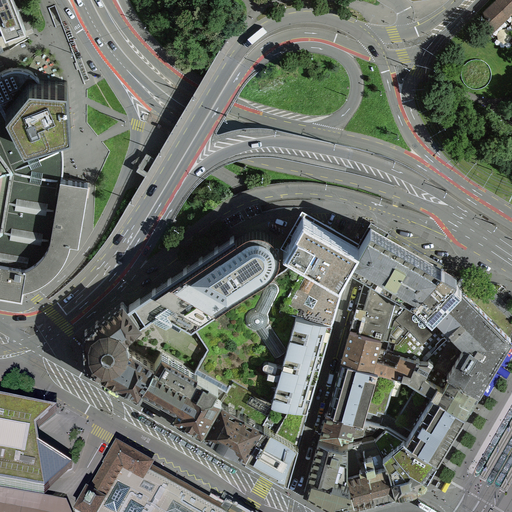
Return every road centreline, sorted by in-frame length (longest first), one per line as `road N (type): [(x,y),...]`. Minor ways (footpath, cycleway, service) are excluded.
road 1 (secondary): [(144,74),(166,114),(189,133),(267,161),(367,182),(473,230)]
road 2 (primary): [(173,173),(255,144),(323,149),(411,179),(473,230)]
road 3 (unclassified): [(387,206),(357,267),(291,495)]
road 4 (secondary): [(135,65),(134,148),(108,212),(89,246),(43,294),(21,307),(0,307)]
road 5 (unclassified): [(291,495),(38,346)]
road 6 (primary): [(140,271),(246,196),(307,189),(387,206)]
road 7 (unclassified): [(52,387),(273,511)]
road 8 (secondary): [(320,134),(208,93),(125,20)]
road 9 (primary): [(339,160),(216,122),(144,74)]
road 10 (primary): [(339,160),(511,238)]
road 11 (primary): [(364,33),(320,16),(290,18),(255,34),(238,63)]
road 12 (primary): [(173,173),(238,63)]
road 13 (secondary): [(437,173),(383,148),(320,134)]
